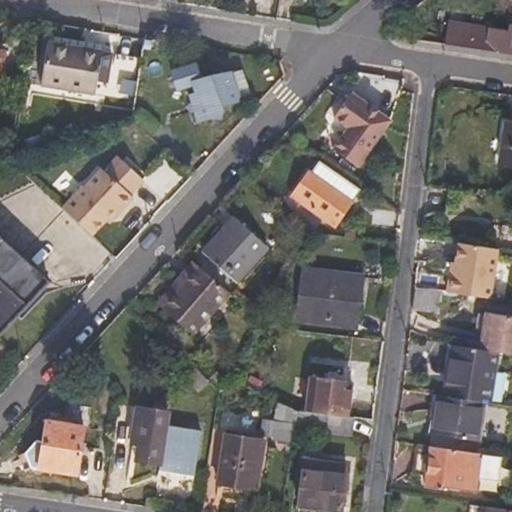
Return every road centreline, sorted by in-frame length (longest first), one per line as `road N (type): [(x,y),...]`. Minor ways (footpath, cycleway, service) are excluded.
road 1 (residential): [(0,419),(325,52)]
road 2 (residential): [(427,62),(370,511)]
road 3 (residential): [(20,0),(325,52)]
